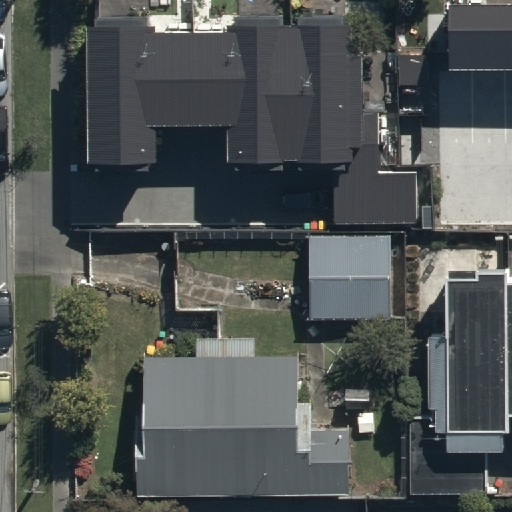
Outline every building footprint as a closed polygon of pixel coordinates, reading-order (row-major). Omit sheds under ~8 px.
[(359,1),(86,5),(88,148),(157,147),(156,112),(229,110),(229,148),(361,146),(359,1)] [(511,4),(450,5),(450,71),(511,70),(511,4)] [(390,232),(313,230),(311,310),(388,312),(390,232)] [(511,254),(443,255),(445,414),(511,413),(511,254)] [(302,349),(145,351),(146,482),(350,479),(349,418),(303,419),(302,349)]
